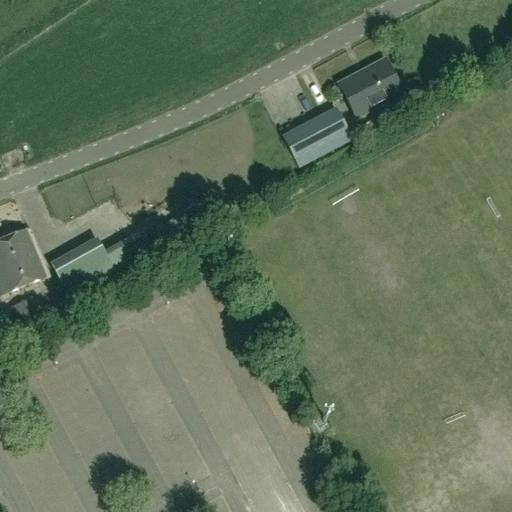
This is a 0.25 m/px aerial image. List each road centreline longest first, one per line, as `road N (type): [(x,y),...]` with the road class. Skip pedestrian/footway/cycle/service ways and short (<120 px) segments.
road 1 (residential): [(0,188),(199,108),(412,0)]
road 2 (unknown): [(22,179),(51,242),(106,218)]
